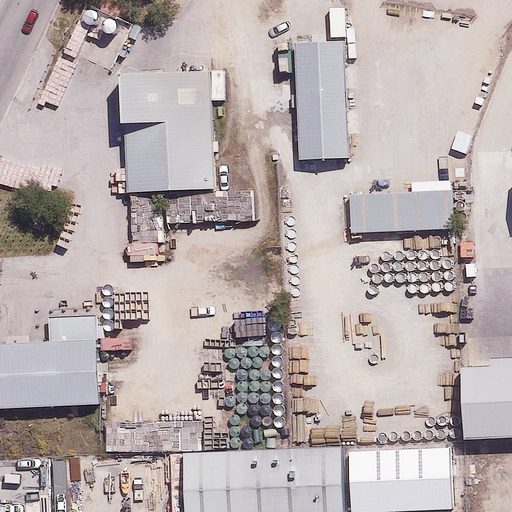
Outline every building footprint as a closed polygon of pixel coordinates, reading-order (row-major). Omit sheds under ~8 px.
[(95,1),(69,50),(113,74),(139,25),(95,1)] [(338,48),(287,50),(291,165),(342,163),(338,48)] [(198,71),(114,74),(118,195),(202,192),(198,71)] [(445,192),(345,196),(347,239),(446,236),(445,192)] [(94,340),(0,343),(0,410),(96,407),(94,340)] [(511,357),(460,359),(463,441),(511,439),(511,357)] [(343,511),(341,447),(182,453),(183,511),(343,511)] [(451,448),(348,452),(350,511),(393,511),(453,510),(451,448)]
